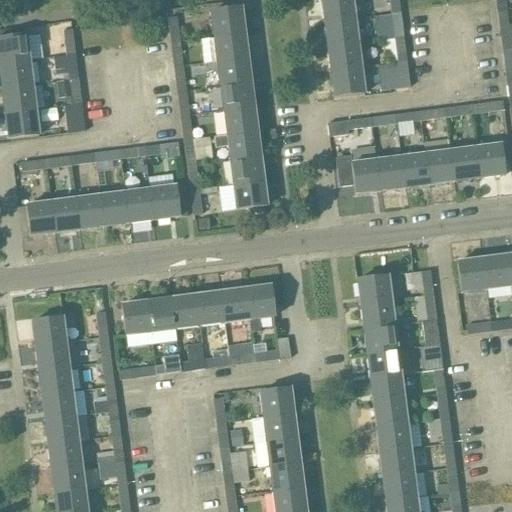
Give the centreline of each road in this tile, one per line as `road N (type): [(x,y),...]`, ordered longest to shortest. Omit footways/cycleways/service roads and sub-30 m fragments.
road 1 (residential): [(175,511),(159,389),(301,372),(288,248)]
road 2 (residential): [(11,281),(288,248)]
road 3 (residential): [(500,468),(488,368),(453,359),(436,230)]
road 4 (residential): [(332,242),(316,114)]
